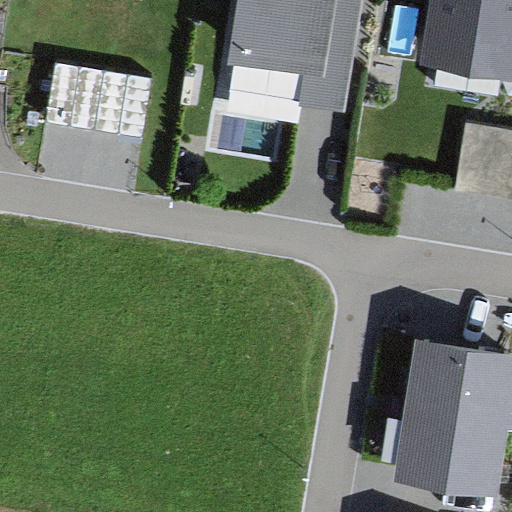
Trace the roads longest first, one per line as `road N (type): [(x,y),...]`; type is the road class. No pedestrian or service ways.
road 1 (residential): [(374,260),(0,194)]
road 2 (residential): [(374,260),(326,511)]
road 3 (residential): [(511,282),(374,260)]
